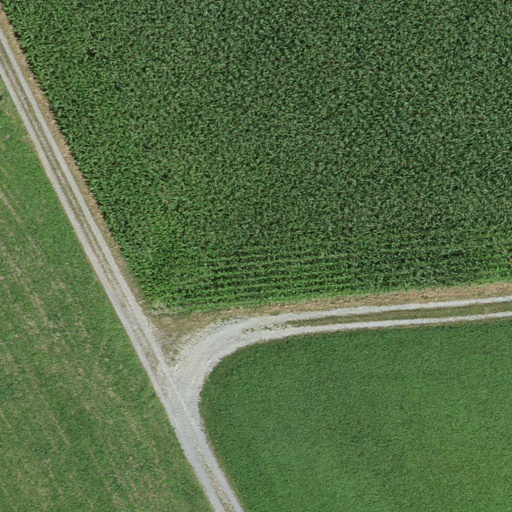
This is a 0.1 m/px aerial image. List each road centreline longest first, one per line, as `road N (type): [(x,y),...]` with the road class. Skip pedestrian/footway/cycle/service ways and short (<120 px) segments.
road 1 (track): [(229,511),(0,33)]
road 2 (track): [(511,309),(230,331),(193,368),(177,413)]
